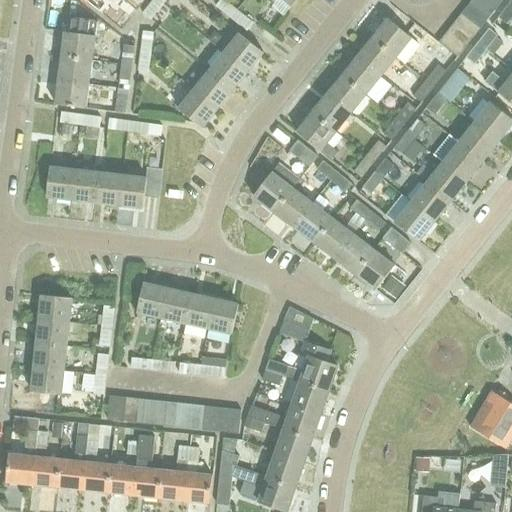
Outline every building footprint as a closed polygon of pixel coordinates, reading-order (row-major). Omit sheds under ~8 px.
[(164,2),(160,0),(153,0),(144,12),(151,18),(164,2)] [(231,17),(238,9),(226,0),(219,0),(216,5),(231,17)] [(487,0),(471,0),(470,3),(488,18),(496,7),(487,0)] [(488,18),(470,3),(462,13),(480,28),(488,18)] [(511,16),(511,4),(509,3),(498,17),(506,24),(511,16)] [(238,9),(231,17),(247,30),(253,22),(238,9)] [(480,28),(462,13),(454,23),(473,37),(480,28)] [(66,31),(62,56),(92,60),(96,35),(95,35),(96,23),(94,21),(68,18),(66,31)] [(419,46),(411,39),(388,20),(374,38),(397,57),(405,63),(419,46)] [(454,23),(447,32),(465,47),(473,37),(454,23)] [(477,43),(485,49),(497,35),(489,28),(477,43)] [(141,50),(152,51),(154,31),(144,30),(141,50)] [(465,47),(447,32),(439,42),(458,56),(465,47)] [(239,34),(223,53),(247,72),(263,53),(239,34)] [(397,57),(374,38),(359,56),(382,75),(397,57)] [(485,49),(477,43),(466,57),(474,64),(485,49)] [(135,47),(125,45),(122,64),(132,65),(135,47)] [(152,51),(141,50),(139,70),(149,71),(152,51)] [(247,72),(223,53),(209,71),(233,91),(247,72)] [(92,60),(62,56),(59,79),(89,83),(92,60)] [(359,56),(344,75),(367,94),(377,102),(391,86),(381,77),(382,75),(359,56)] [(132,65),(122,64),(119,84),(129,86),(132,65)] [(438,65),(426,81),(434,87),(446,72),(438,65)] [(233,91),(209,71),(194,90),(218,109),(233,91)] [(511,76),(506,84),(493,73),(485,83),(511,104),(511,76)] [(344,75),(328,94),(352,113),(367,94),(344,75)] [(89,83),(59,79),(55,104),(86,108),(89,83)] [(438,93),(446,99),(457,85),(449,79),(438,93)] [(434,87),(426,81),(414,96),(422,103),(434,87)] [(218,109),(194,90),(178,109),(202,129),(218,109)] [(446,99),(438,93),(426,107),(434,114),(446,99)] [(126,114),(128,95),(118,94),(116,112),(126,114)] [(352,113),(328,94),(314,112),(337,131),(352,113)] [(396,119),(404,125),(416,109),(408,103),(396,119)] [(511,119),(491,103),(476,123),(499,142),(511,125),(511,119)] [(81,125),(82,115),(62,112),(61,122),(81,125)] [(337,131),(314,112),(297,133),(332,160),(338,153),(327,144),(337,131)] [(82,115),(81,125),(86,126),(100,128),(102,117),(82,115)] [(128,131),(130,121),(110,118),(109,129),(128,131)] [(404,125),(396,119),(384,134),(392,141),(404,125)] [(406,133),(414,139),(426,125),(418,119),(406,133)] [(150,124),(130,121),(128,131),(148,134),(150,124)] [(499,142),(476,123),(460,143),(483,162),(499,142)] [(414,139),(406,133),(395,147),(403,154),(414,139)] [(434,156),(443,163),(467,182),(483,162),(460,143),(459,144),(449,136),(434,156)] [(289,152),(309,168),(317,157),(297,141),(289,152)] [(366,156),(374,163),(386,147),(378,141),(366,156)] [(374,163),(366,156),(354,172),(362,178),(374,163)] [(374,173),(382,180),(394,166),(385,159),(374,173)] [(330,181),(337,172),(323,161),(316,169),(330,181)] [(467,182),(443,163),(428,182),(451,201),(467,182)] [(274,214),(293,189),(300,181),(279,165),(253,197),(274,214)] [(72,200),(75,170),(51,167),(47,197),(72,200)] [(99,173),(75,170),(72,200),(95,203),(99,173)] [(337,172),(330,181),(345,192),(352,184),(337,172)] [(99,173),(95,203),(119,206),(122,176),(99,173)] [(382,180),(374,173),(362,188),(371,194),(382,180)] [(122,176),(119,206),(143,209),(147,179),(122,176)] [(451,201),(428,182),(412,202),(436,221),(451,201)] [(387,187),(382,193),(390,199),(395,193),(387,187)] [(313,204),(293,189),(274,214),(294,229),(313,204)] [(313,204),(294,229),(314,244),(333,220),(323,212),(329,205),(319,197),(313,204)] [(364,220),(371,211),(356,200),(349,208),(364,220)] [(436,221),(412,202),(395,223),(418,242),(436,221)] [(371,211),(364,220),(378,231),(385,223),(371,211)] [(353,235),(333,220),(314,244),(334,260),(353,235)] [(391,228),(382,239),(401,254),(410,243),(391,228)] [(373,251),(353,235),(334,260),(354,275),(373,251)] [(373,251),(354,275),(374,290),(393,266),(373,251)] [(390,275),(381,287),(394,298),(404,285),(390,275)] [(161,318),(168,289),(144,283),(137,312),(161,318)] [(168,289),(161,318),(184,324),(191,294),(168,289)] [(185,324),(183,336),(204,341),(207,329),(214,299),(191,294),(184,324),(185,324)] [(40,320),(69,324),(72,299),(43,296),(40,320)] [(238,305),(214,299),(207,329),(231,335),(238,305)] [(101,325),(112,326),(115,306),(104,305),(101,325)] [(69,324),(40,320),(37,344),(67,347),(69,324)] [(310,330),(284,321),(280,333),(306,342),(310,330)] [(112,326),(101,325),(99,344),(110,346),(112,326)] [(288,377),(300,381),(330,390),(338,366),(326,362),(330,351),(305,342),(300,355),(309,358),(304,371),(270,359),(266,369),(284,375),(288,377)] [(67,347),(37,344),(34,367),(64,371),(67,347)] [(95,373),(106,374),(109,355),(98,353),(95,373)] [(151,369),(152,359),(131,357),(130,367),(151,369)] [(172,361),(152,359),(151,369),(171,372),(172,361)] [(201,375),(202,365),(179,362),(178,373),(201,375)] [(225,367),(202,365),(201,375),(224,377),(225,367)] [(64,371),(34,367),(31,392),(61,396),(64,371)] [(284,375),(266,369),(262,380),(280,386),(284,375)] [(106,374),(95,373),(93,393),(104,394),(106,374)] [(330,390),(300,381),(293,404),(321,414),(330,390)] [(505,450),(511,438),(511,404),(506,401),(493,392),(471,428),(505,450)] [(123,421),(126,397),(110,395),(108,419),(123,421)] [(139,398),(126,397),(123,421),(137,422),(139,398)] [(139,398),(137,422),(150,423),(153,400),(139,398)] [(153,400),(150,423),(163,425),(165,401),(153,400)] [(178,403),(165,401),(163,425),(176,427),(178,403)] [(178,403),(176,427),(188,428),(191,404),(178,403)] [(191,404),(188,428),(201,429),(203,405),(191,404)] [(266,423),(284,429),(312,439),(321,414),(293,404),(287,419),(251,407),(247,417),(266,423)] [(203,405),(201,429),(214,431),(216,407),(203,405)] [(229,408),(216,407),(214,431),(226,432),(229,408)] [(229,408),(226,432),(238,433),(241,409),(229,408)] [(31,485),(37,432),(38,419),(14,416),(12,429),(26,430),(24,456),(8,454),(5,482),(31,485)] [(262,433),(266,423),(247,417),(243,427),(262,433)] [(52,422),(50,436),(60,437),(61,422),(52,422)] [(312,439),(284,429),(276,452),(305,462),(312,439)] [(37,432),(31,485),(57,487),(60,459),(44,458),(47,433),(37,432)] [(73,461),(60,459),(57,487),(82,490),(88,437),(76,436),(73,461)] [(134,467),(131,495),(158,498),(161,470),(145,468),(146,460),(152,461),(154,437),(138,436),(137,442),(136,455),(134,467)] [(97,438),(88,437),(82,490),(107,493),(110,465),(94,463),(97,438)] [(222,438),(221,452),(232,455),(237,440),(222,438)] [(125,454),(136,455),(137,442),(127,441),(125,454)] [(174,471),(161,470),(158,498),(182,501),(188,447),(177,446),(174,471)] [(198,449),(188,447),(182,501),(208,503),(211,475),(195,474),(198,449)] [(233,465),(236,466),(238,457),(232,455),(221,452),(220,461),(233,465)] [(276,452),(267,477),(296,486),(305,462),(276,452)] [(428,457),(415,457),(415,471),(428,471),(428,457)] [(493,457),(493,467),(507,468),(508,457),(493,457)] [(229,506),(233,465),(220,461),(216,505),(229,506)] [(131,495),(134,467),(110,465),(107,493),(131,495)] [(244,482),(240,496),(258,502),(286,511),(287,511),(296,486),(267,477),(248,471),(244,482)] [(423,497),(421,511),(458,511),(460,495),(437,492),(437,498),(423,497)] [(473,511),(461,511),(458,511),(495,511),(496,505),(475,503),(473,511)]
